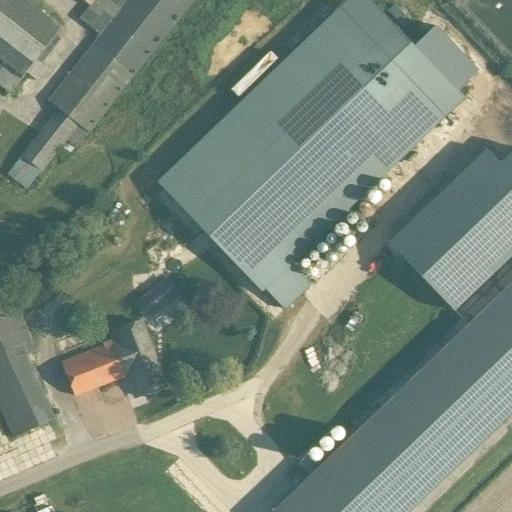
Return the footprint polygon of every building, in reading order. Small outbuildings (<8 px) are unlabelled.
[(0,0),(0,83),(12,93),(61,30),(23,0),(0,0)] [(83,0),(91,5),(80,18),(102,36),(50,102),(59,109),(21,157),(40,172),(65,140),(76,149),(89,132),(193,0),(130,0),(83,0)] [(267,291),(285,310),(311,285),(293,266),(467,100),(371,0),(338,0),(344,5),(158,183),(264,293),(267,291)] [(489,150),(391,244),(455,311),(511,256),(511,155),(503,164),(489,150)] [(156,287),(168,304),(180,295),(168,278),(156,287)] [(511,285),(276,511),(408,511),(511,412),(511,285)] [(7,287),(0,290),(0,405),(15,438),(56,419),(27,355),(36,351),(7,287)] [(166,387),(142,320),(112,332),(115,339),(105,343),(106,346),(63,362),(76,396),(128,375),(135,396),(144,392),(145,395),(166,387)]
